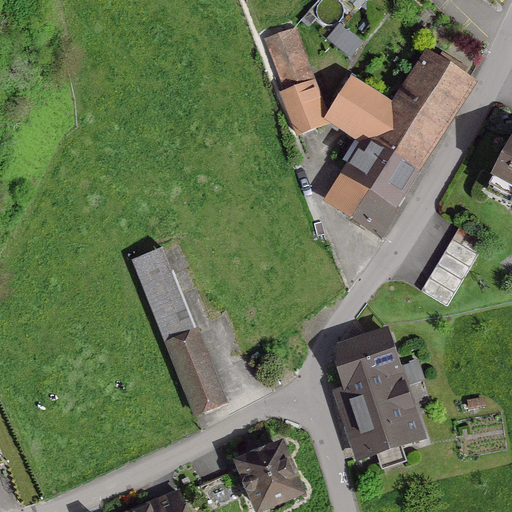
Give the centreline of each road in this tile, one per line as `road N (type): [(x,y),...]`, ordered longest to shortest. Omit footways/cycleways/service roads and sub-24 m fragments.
road 1 (residential): [(484,71),(432,177),(315,348),(302,400)]
road 2 (residential): [(55,511),(251,415),(302,400)]
